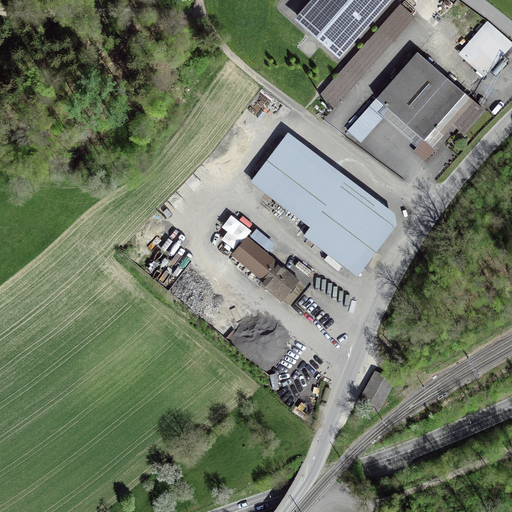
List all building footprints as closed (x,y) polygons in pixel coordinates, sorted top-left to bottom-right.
[(311,0),(294,19),(339,59),(391,0),(311,0)] [(319,96),(333,109),(413,19),(398,6),(319,96)] [(511,46),(511,42),(488,21),(458,55),(484,78),(511,46)] [(435,151),(437,153),(456,130),(464,137),(486,112),(417,52),(348,131),(361,143),(383,119),(416,149),(413,152),(425,163),(435,151)] [(349,271),(388,220),(283,140),(251,182),(311,227),(304,236),(349,271)] [(295,285),(244,239),(229,256),(280,302),(295,285)] [(376,410),(392,382),(375,373),(360,401),(376,410)]
